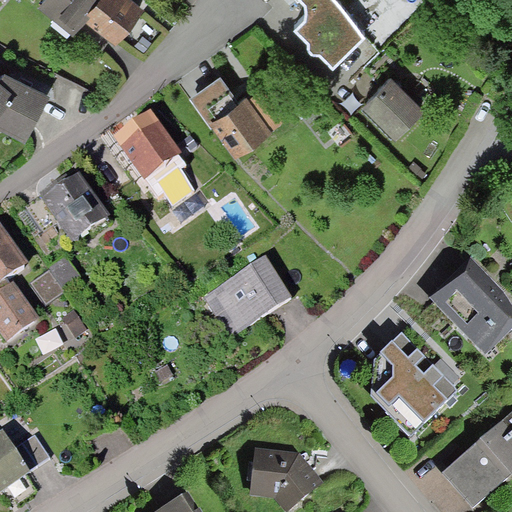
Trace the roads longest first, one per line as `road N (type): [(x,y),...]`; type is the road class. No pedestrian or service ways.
road 1 (residential): [(295,365),(373,292),(489,119)]
road 2 (residential): [(0,189),(150,81),(245,0)]
road 3 (residential): [(63,511),(295,365)]
road 4 (residential): [(295,365),(418,511)]
